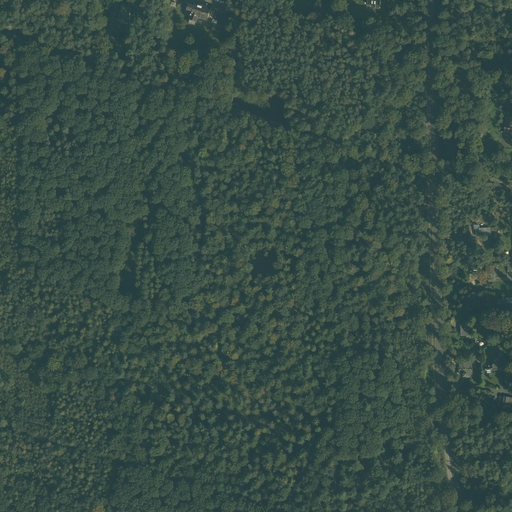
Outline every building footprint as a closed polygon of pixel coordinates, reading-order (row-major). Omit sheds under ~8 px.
[(234,5),(227,3),(225,9),(233,11),(234,5)] [(210,9),(194,4),(194,7),(191,6),(188,6),(187,10),(189,11),(192,12),(191,14),(190,16),(191,17),(189,21),(196,22),(197,17),(207,20),(210,9)] [(131,7),(121,5),(118,18),(125,20),(124,22),(127,23),(131,7)] [(227,12),(225,11),(223,20),(228,22),(231,13),(232,14),(233,11),(228,10),(227,12)] [(222,17),(214,14),(213,19),(212,22),(216,23),(217,21),(221,22),(222,17)] [(121,43),(111,39),(109,44),(119,48),(120,45),(121,43)] [(494,266),(486,266),(485,278),(493,278),(494,266)] [(511,298),(501,299),(501,310),(511,309),(511,298)] [(470,325),(460,325),(460,336),(466,336),(466,338),(471,338),(471,336),(471,329),(473,329),(473,325),(470,325)] [(470,362),(464,363),(464,365),(467,365),(467,368),(468,368),(468,369),(467,369),(467,370),(469,370),(469,375),(470,375),(472,375),(471,364),(470,364),(470,362)] [(492,365),(488,365),(488,364),(483,365),(483,367),(484,367),(484,371),(486,371),(487,373),(493,372),(493,370),(497,370),(497,367),(493,368),(492,365)] [(464,365),(459,365),(459,368),(460,368),(460,370),(459,370),(459,374),(462,374),(462,378),(470,377),(470,375),(469,375),(469,370),(467,370),(467,369),(468,369),(468,368),(467,368),(467,365),(464,365)]
